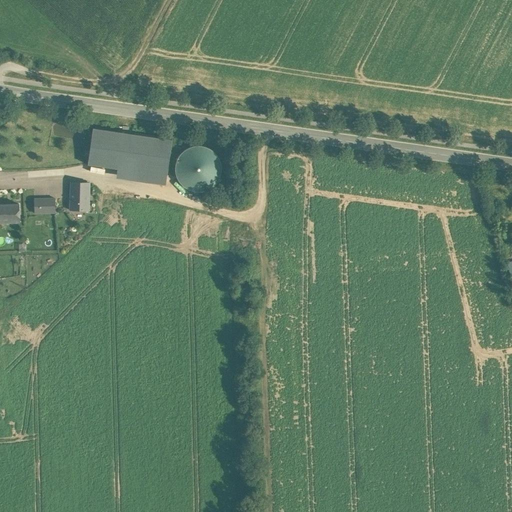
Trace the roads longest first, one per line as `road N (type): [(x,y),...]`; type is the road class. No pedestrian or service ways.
road 1 (secondary): [(511,164),(0,90)]
road 2 (track): [(66,172),(252,214),(263,197),(265,128)]
road 3 (track): [(0,77),(13,66),(82,80),(125,75),(171,0)]
